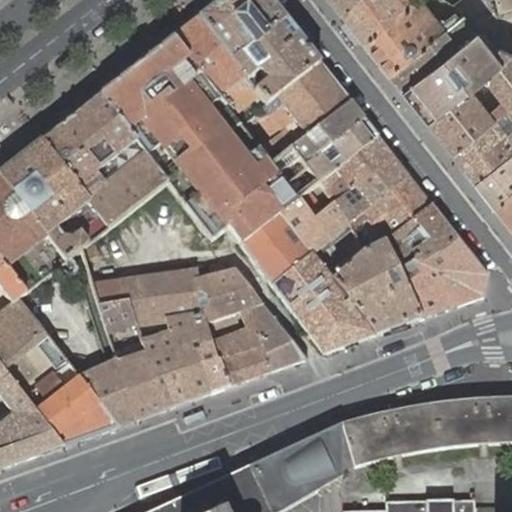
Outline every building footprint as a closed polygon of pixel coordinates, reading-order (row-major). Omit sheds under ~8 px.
[(266,108),(319,66),(266,0),(225,0),(198,21),(258,97),(266,108)] [(330,0),(339,11),(352,0),(330,0)] [(352,0),(339,11),(364,43),(417,0),(352,0)] [(417,0),(364,43),(388,74),(463,15),(453,3),(452,4),(445,0),(425,0),(420,4),(417,0)] [(511,0),(496,0),(499,11),(511,7),(511,0)] [(463,15),(388,74),(401,91),(476,32),(463,15)] [(258,97),(198,21),(172,42),(219,101),(232,118),(258,97)] [(488,46),(476,32),(401,91),(414,106),(488,46)] [(219,101),(172,42),(100,98),(167,185),(212,243),(228,230),(239,247),(280,215),(298,201),(317,186),(304,169),(290,151),(270,167),(247,137),(232,118),(219,101)] [(511,54),(488,46),(414,106),(427,123),(469,89),(483,78),(511,54)] [(508,109),(511,105),(511,54),(483,78),(503,103),(508,109)] [(349,105),(319,66),(266,108),(263,110),(268,116),(280,106),(306,139),(349,105)] [(427,123),(452,155),(494,120),(489,114),(469,89),(427,123)] [(167,185),(100,98),(41,144),(109,231),(167,185)] [(489,114),(494,120),(508,109),(503,103),(489,114)] [(363,122),(349,105),(306,139),(293,149),(290,151),(304,169),(363,122)] [(511,129),(511,105),(508,109),(494,120),(452,155),(463,169),(511,129)] [(293,149),(306,139),(280,106),(268,116),(270,119),(293,149)] [(247,137),(270,167),(290,151),(293,149),(270,119),(247,137)] [(377,139),(363,122),(304,169),(317,186),(323,181),(377,139)] [(511,129),(463,169),(475,184),(511,153),(511,129)] [(392,159),(377,139),(323,181),(329,190),(340,182),(349,193),(392,159)] [(65,265),(109,231),(41,144),(9,169),(0,176),(0,181),(45,240),(65,265)] [(511,153),(475,184),(493,207),(511,192),(511,153)] [(407,178),(392,159),(349,193),(333,206),(349,226),(407,178)] [(430,207),(407,178),(349,226),(358,245),(363,256),(383,245),(430,207)] [(0,263),(5,271),(45,240),(0,181),(0,263)] [(511,192),(493,207),(511,231),(511,192)] [(314,221),(298,201),(280,215),(312,255),(349,226),(333,206),(314,221)] [(456,240),(430,207),(383,245),(396,272),(421,259),(426,265),(456,240)] [(312,255),(280,215),(239,247),(271,288),(301,264),(309,272),(319,264),(312,255)] [(487,279),(456,240),(426,265),(421,259),(396,272),(420,321),(483,299),(487,279)] [(363,256),(358,245),(355,248),(355,258),(357,261),(332,281),(375,337),(420,321),(396,272),(383,245),(363,256)] [(0,292),(11,307),(18,302),(25,296),(13,282),(5,271),(0,263),(0,292)] [(332,281),(319,264),(309,272),(301,264),(271,288),(323,355),(375,337),(332,281)] [(249,290),(236,272),(197,281),(200,303),(249,290)] [(200,303),(197,281),(196,273),(120,282),(129,305),(137,329),(165,324),(186,321),(204,317),(200,303)] [(13,282),(25,296),(35,289),(24,274),(13,282)] [(92,287),(100,311),(129,305),(120,282),(92,287)] [(262,306),(249,290),(200,303),(204,317),(206,325),(229,317),(235,315),(262,306)] [(0,369),(44,335),(18,302),(11,307),(0,315),(0,369)] [(137,329),(129,305),(100,311),(116,361),(136,423),(164,412),(142,345),(137,329)] [(271,373),(305,362),(262,306),(235,315),(236,320),(242,319),(246,331),(256,328),(262,348),(271,373)] [(210,395),(229,388),(221,362),(219,363),(212,343),(206,325),(204,317),(186,321),(210,395)] [(210,395),(186,321),(165,324),(170,337),(191,402),(210,395)] [(229,388),(271,373),(262,348),(256,328),(246,331),(212,343),(219,363),(221,362),(229,388)] [(62,449),(117,430),(78,379),(44,335),(0,369),(62,449)] [(164,412),(191,402),(170,337),(142,345),(164,412)] [(123,427),(136,423),(116,361),(95,371),(78,379),(117,430),(123,427)] [(0,471),(62,449),(0,369),(0,471)] [(511,400),(495,400),(408,410),(356,422),(340,426),(340,428),(342,471),(449,450),(511,446),(511,400)] [(283,511),(318,492),(340,479),(342,478),(342,471),(340,428),(340,426),(298,445),(295,446),(153,511),(283,511)] [(385,504),(385,511),(422,511),(474,511),(474,502),(385,504)]
